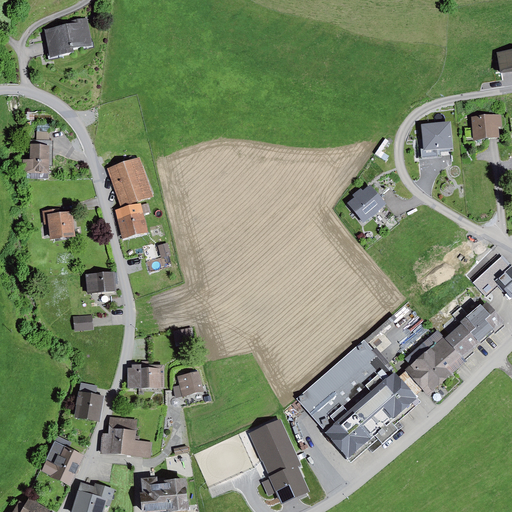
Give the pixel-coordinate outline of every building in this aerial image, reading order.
[(70,25),(45,30),(50,58),(74,53),(73,49),(93,45),(88,18),(69,22),(70,25)] [(511,69),(511,49),(497,51),(499,71),(511,69)] [(500,120),(476,122),(477,142),(501,140),(500,120)] [(448,123),(421,126),(424,152),(451,149),(448,123)] [(58,176),(56,147),(36,148),(37,162),(23,163),(24,179),(58,176)] [(153,194),(140,157),(108,169),(121,205),(153,194)] [(387,208),(372,188),(348,206),(363,226),(387,208)] [(146,232),(139,207),(115,213),(122,238),(146,232)] [(79,240),(76,212),(46,216),(50,244),(79,240)] [(161,241),(163,253),(172,252),(171,240),(161,241)] [(492,273),(487,277),(493,284),(497,280),(494,277),(511,260),(511,259),(505,252),(488,268),(492,273)] [(511,271),(498,285),(511,299),(511,271)] [(116,292),(114,272),(86,275),(87,295),(116,292)] [(407,373),(428,397),(466,364),(462,359),(504,323),(486,301),(445,337),(439,330),(406,358),(414,367),(407,373)] [(93,330),(92,314),(73,316),(75,332),(93,330)] [(192,328),(173,332),(175,346),(195,343),(192,328)] [(354,462),(421,404),(377,354),(321,403),(335,420),(325,430),(354,462)] [(165,390),(165,370),(133,369),(133,389),(165,390)] [(206,393),(202,374),(177,379),(181,398),(206,393)] [(99,422),(104,400),(81,395),(76,418),(99,422)] [(139,442),(141,423),(113,419),(108,454),(153,460),(155,444),(139,442)] [(250,432),(282,502),(308,490),(297,466),(300,464),(280,419),(250,432)] [(83,458),(58,446),(44,473),(69,486),(83,458)] [(188,511),(190,511),(187,480),(139,484),(141,511),(188,511)] [(109,511),(115,493),(85,484),(76,511),(109,511)] [(47,511),(23,498),(14,511),(47,511)]
